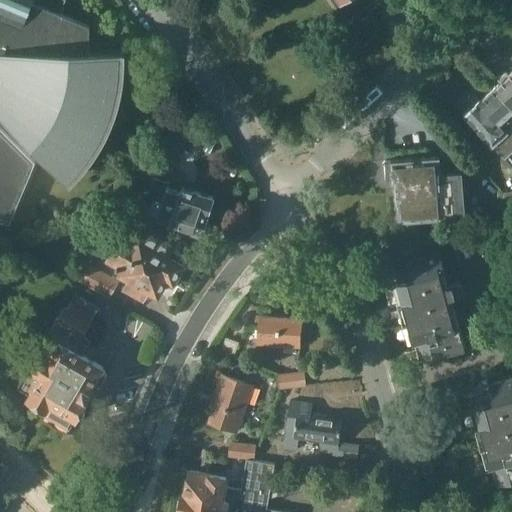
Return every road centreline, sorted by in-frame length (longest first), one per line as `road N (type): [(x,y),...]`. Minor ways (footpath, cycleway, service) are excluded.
road 1 (residential): [(284,197),(206,309),(166,390),(126,511)]
road 2 (residential): [(511,5),(399,78),(284,197)]
road 3 (residential): [(284,197),(148,0)]
road 4 (residential): [(284,197),(363,341),(376,388)]
road 5 (residential): [(511,354),(376,388)]
road 6 (residential): [(376,388),(408,511)]
